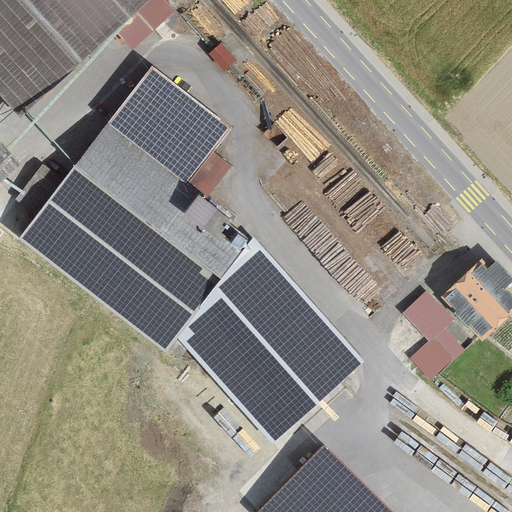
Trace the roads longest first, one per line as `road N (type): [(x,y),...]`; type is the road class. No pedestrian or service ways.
road 1 (unknown): [(511,457),(409,389),(274,232),(244,181),(231,98),(191,61),(160,54),(128,63),(36,135),(0,125)]
road 2 (tertiary): [(296,0),(511,236)]
